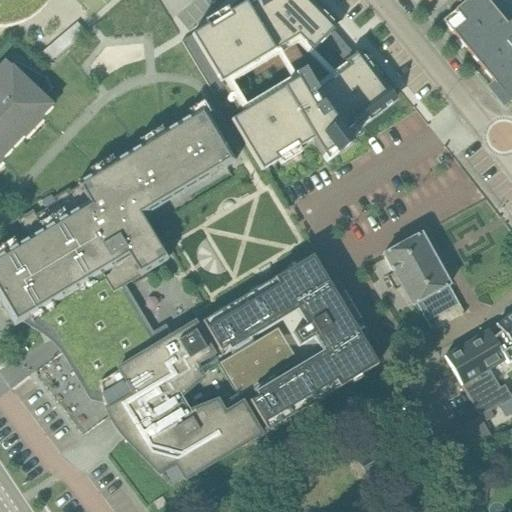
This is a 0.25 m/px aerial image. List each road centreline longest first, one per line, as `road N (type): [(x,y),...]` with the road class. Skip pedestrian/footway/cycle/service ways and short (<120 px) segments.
road 1 (unclassified): [(498,140),(377,0)]
road 2 (residential): [(0,390),(101,511)]
